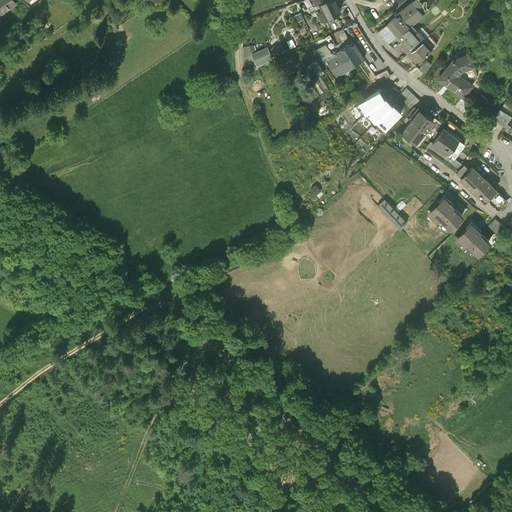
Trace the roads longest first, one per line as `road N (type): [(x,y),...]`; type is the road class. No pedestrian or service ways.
road 1 (track): [(239,0),(240,79),(293,218),(291,232),(284,245),(199,280),(172,302)]
road 2 (track): [(172,302),(286,425),(382,511)]
road 3 (residential): [(345,0),(388,66),(504,154),(511,185)]
road 4 (track): [(0,212),(35,219),(172,302)]
road 5 (track): [(208,340),(160,402),(120,511)]
road 6 (track): [(172,302),(146,308),(45,371)]
